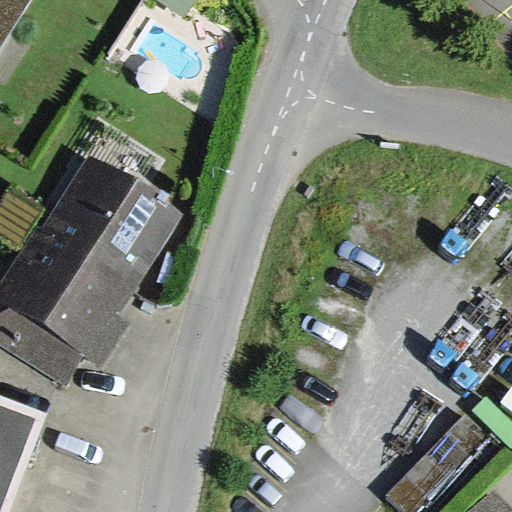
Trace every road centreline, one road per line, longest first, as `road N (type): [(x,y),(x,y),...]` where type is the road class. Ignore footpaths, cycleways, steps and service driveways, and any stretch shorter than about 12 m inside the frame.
road 1 (residential): [(170,511),(258,169),(287,90)]
road 2 (residential): [(287,90),(511,133)]
